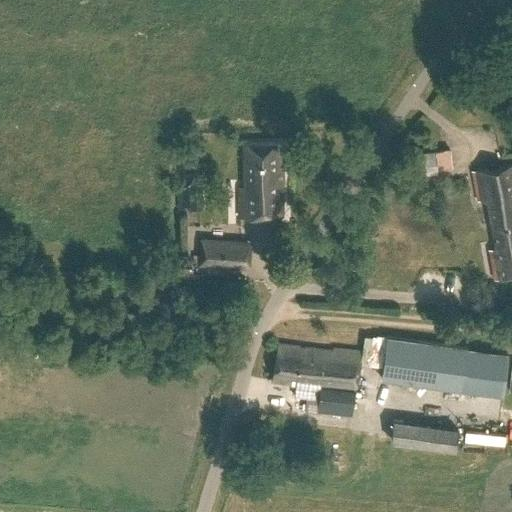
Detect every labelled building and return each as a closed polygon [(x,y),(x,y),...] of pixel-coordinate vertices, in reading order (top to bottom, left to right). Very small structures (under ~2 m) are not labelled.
[(283,215),(282,143),(243,143),(244,186),(239,186),(239,216),(283,215)] [(451,167),(448,147),(411,152),(414,172),(451,167)] [(487,198),(492,226),(511,222),(511,164),(472,172),(477,200),(487,198)] [(511,274),(511,222),(492,226),(497,248),(489,250),(494,278),(511,274)] [(206,267),(250,268),(250,253),(206,252),(206,267)] [(180,293),(139,291),(138,314),(138,326),(159,327),(160,316),(179,317),(180,293)] [(384,335),(379,377),(499,394),(505,353),(384,335)] [(301,345),(278,342),(273,380),(291,383),(292,375),(321,379),(317,412),(350,416),(355,380),(359,350),(332,347),(332,350),(301,346),(301,345)] [(394,446),(484,455),(487,418),(398,409),(394,446)]
